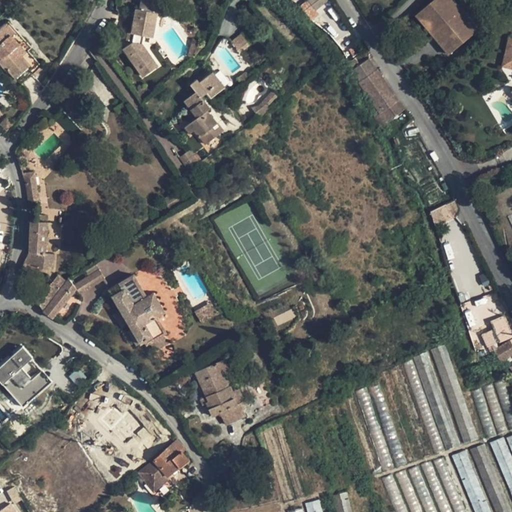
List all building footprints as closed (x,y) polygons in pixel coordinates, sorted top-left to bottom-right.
[(163,0),(142,0),(142,2),(141,9),(136,8),(132,33),(134,33),(132,42),(123,48),(143,76),(158,66),(142,44),(144,35),(153,37),(157,13),(160,14),(163,0)] [(309,18),(329,2),(327,0),(306,0),(299,5),(309,18)] [(434,0),(417,15),(450,54),(479,30),(453,0),(434,0)] [(6,23),(14,32),(16,30),(8,21),(6,23)] [(0,56),(2,58),(0,59),(0,62),(6,70),(8,69),(21,85),(36,72),(33,69),(40,63),(37,60),(30,65),(23,56),(28,50),(32,47),(25,39),(19,44),(11,34),(14,32),(6,23),(0,28),(0,56)] [(25,39),(16,30),(14,32),(11,34),(19,44),(25,39)] [(250,45),(241,34),(232,41),(241,52),(250,45)] [(202,47),(194,39),(194,38),(193,37),(187,56),(193,57),(195,56),(197,53),(199,52),(201,49),(202,47)] [(37,60),(28,50),(23,56),(30,65),(37,60)] [(511,51),(506,50),(502,67),(510,69),(511,61),(511,51)] [(354,58),(348,64),(352,70),(359,65),(354,58)] [(380,113),(374,117),(382,127),(405,109),(399,100),(377,70),(369,58),(359,65),(354,69),(359,82),(380,113)] [(184,100),(191,109),(203,99),(201,96),(206,93),(210,98),(225,87),(213,72),(199,82),(197,79),(191,84),(196,91),(184,100)] [(246,72),(238,78),(242,83),(250,77),(246,72)] [(272,91),(263,100),(268,105),(277,95),(272,91)] [(210,107),(203,99),(191,109),(197,117),(191,122),(185,127),(190,133),(194,130),(205,144),(220,133),(203,113),(207,109),(210,107)] [(191,109),(185,113),(191,122),(197,117),(191,109)] [(207,109),(203,113),(220,133),(223,130),(207,109)] [(190,149),(179,157),(188,170),(199,162),(190,149)] [(23,175),(26,186),(37,185),(35,171),(23,174),(23,175)] [(37,185),(26,186),(28,201),(39,200),(37,185)] [(455,201),(431,212),(434,222),(442,223),(453,218),(452,216),(457,213),(458,212),(459,208),(455,201)] [(29,252),(25,262),(23,266),(53,269),(54,254),(45,253),(48,221),(31,220),(29,252)] [(99,269),(74,285),(76,288),(81,293),(105,278),(99,269)] [(134,274),(108,289),(121,310),(129,322),(132,328),(141,343),(144,341),(147,345),(149,343),(164,335),(167,333),(156,316),(165,311),(154,292),(147,296),(134,274)] [(52,283),(37,302),(44,311),(67,281),(59,275),(53,284),(52,283)] [(44,311),(43,312),(52,318),(76,288),(74,285),(69,278),(67,281),(44,311)] [(492,298),(463,307),(469,325),(498,316),(492,298)] [(122,327),(129,322),(121,310),(114,313),(122,327)] [(490,322),(499,341),(511,334),(511,331),(505,315),(490,322)] [(250,326),(241,331),(243,337),(254,332),(263,328),(260,323),(252,326),(250,326)] [(128,331),(137,345),(141,343),(132,328),(128,331)] [(164,335),(149,343),(154,351),(168,343),(164,335)] [(487,350),(487,349),(495,346),(493,338),(476,344),(480,353),(487,350)] [(511,342),(511,340),(494,350),(501,361),(511,354),(511,342)] [(445,344),(431,349),(464,443),(479,439),(445,344)] [(0,365),(0,378),(23,405),(51,380),(32,358),(34,356),(24,345),(22,347),(0,365)] [(427,352),(413,357),(446,450),(460,445),(427,352)] [(225,359),(217,363),(223,373),(229,370),(225,359)] [(207,403),(213,415),(220,412),(226,424),(245,415),(240,403),(239,402),(236,403),(232,392),(233,392),(233,390),(228,380),(226,381),(223,373),(217,363),(195,373),(207,397),(209,402),(207,403)] [(249,382),(262,409),(275,402),(261,376),(249,382)] [(239,388),(233,390),(233,392),(232,392),(236,403),(239,402),(240,403),(245,400),(239,388)] [(209,402),(207,397),(200,399),(203,405),(207,403),(209,402)] [(511,457),(504,437),(490,443),(511,495),(511,457)] [(154,460),(137,472),(146,481),(149,478),(157,488),(169,478),(167,476),(180,466),(181,468),(190,460),(182,451),(185,449),(177,439),(154,460)] [(511,511),(484,443),(470,449),(496,511),(511,511)] [(491,511),(466,450),(452,455),(474,511),(491,511)] [(270,475),(256,478),(259,491),(272,489),(270,475)] [(149,478),(146,481),(154,491),(157,488),(149,478)] [(13,503),(20,500),(15,487),(8,490),(13,503)] [(351,511),(347,492),(333,495),(336,511),(351,511)] [(323,511),(320,499),(305,503),(307,511),(323,511)]
